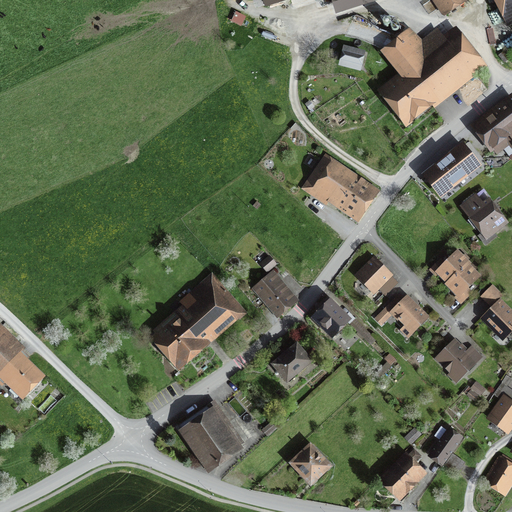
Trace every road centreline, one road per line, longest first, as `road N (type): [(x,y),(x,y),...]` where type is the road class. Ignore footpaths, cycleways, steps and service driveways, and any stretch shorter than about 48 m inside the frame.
road 1 (unclassified): [(133,437),(285,325),(436,142),(511,80)]
road 2 (track): [(397,187),(333,149),(293,103),(298,55),(312,30),(383,2),(404,7),(475,28),(505,85)]
road 3 (residential): [(332,511),(204,482),(152,458),(133,437)]
road 4 (residential): [(133,437),(0,312)]
road 5 (unclassified): [(133,437),(0,508)]
